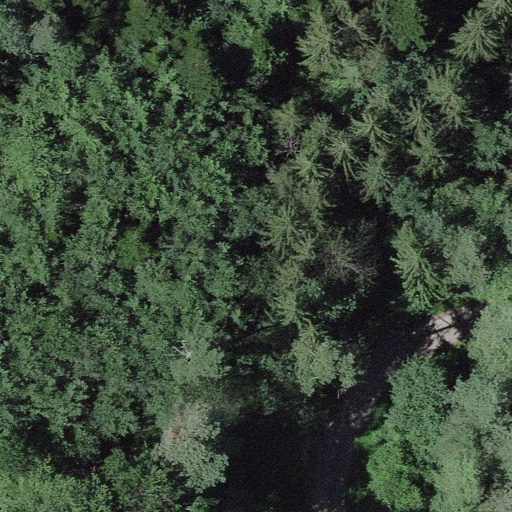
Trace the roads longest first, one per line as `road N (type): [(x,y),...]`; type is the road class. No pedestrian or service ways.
road 1 (track): [(326,461),(287,444),(203,439),(53,490),(17,511)]
road 2 (track): [(325,511),(326,461),(360,387),(445,325),(511,305)]
